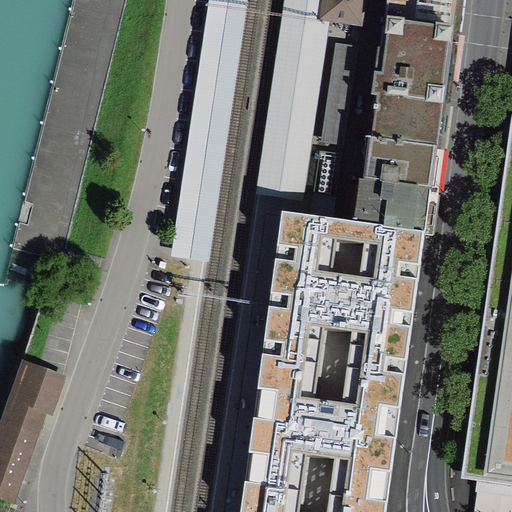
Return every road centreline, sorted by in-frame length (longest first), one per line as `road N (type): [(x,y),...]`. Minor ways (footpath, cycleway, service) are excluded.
road 1 (residential): [(177,0),(137,224),(63,440),(52,511)]
road 2 (residential): [(486,0),(428,440),(426,511)]
